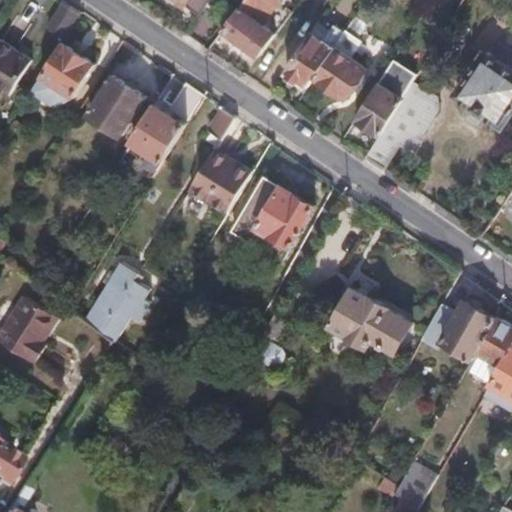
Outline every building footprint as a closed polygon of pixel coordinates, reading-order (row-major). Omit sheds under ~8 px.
[(207,0),(181,0),(199,12),(207,0)] [(244,0),(223,28),(259,54),(276,31),(261,21),(276,0),(244,0)] [(81,11),(65,2),(48,28),(64,38),(81,11)] [(319,21),(313,30),(325,38),(331,29),(319,21)] [(309,86),(315,76),(345,30),(334,23),(331,29),(325,38),(313,30),(286,71),(309,86)] [(345,30),(315,76),(348,98),(368,66),(352,57),(356,51),(362,41),(345,30)] [(0,41),(0,91),(10,98),(33,63),(0,41)] [(362,41),(356,51),(363,55),(369,45),(362,41)] [(64,44),(32,93),(38,96),(41,92),(60,104),(77,96),(97,65),(64,44)] [(511,70),(485,52),(457,94),(503,125),(511,110),(511,70)] [(356,118),(381,135),(414,81),(418,75),(393,60),(356,118)] [(113,76),(88,114),(124,137),(149,99),(113,76)] [(368,157),(385,169),(401,144),(413,152),(440,111),(439,96),(414,81),(381,135),(368,157)] [(164,162),(205,96),(186,83),(168,111),(156,103),(132,141),(164,162)] [(222,142),(236,118),(223,109),(210,134),(222,142)] [(193,189),(229,212),(252,175),(215,153),(193,189)] [(316,206),(266,177),(234,231),(253,243),(260,230),(291,248),(316,206)] [(0,236),(0,253),(9,239),(2,234),(0,236)] [(87,319),(117,341),(132,318),(140,323),(152,304),(146,300),(152,291),(135,280),(139,274),(122,262),(87,319)] [(356,291),(334,328),(370,348),(375,339),(398,353),(414,324),(391,311),(392,309),(372,297),(370,299),(356,291)] [(52,344),(48,341),(43,338),(58,317),(26,294),(0,330),(0,340),(32,363),(35,359),(39,362),(52,344)] [(502,366),(511,348),(511,307),(505,303),(497,321),(479,353),(502,366)] [(475,360),(479,353),(497,321),(468,304),(445,342),(475,360)] [(43,338),(48,341),(63,320),(58,317),(43,338)] [(254,357),(277,371),(284,357),(282,356),(284,352),(283,352),(284,350),(279,347),(291,327),(275,318),(254,357)] [(511,399),(511,348),(502,366),(490,387),(511,399)] [(511,411),(511,399),(490,387),(485,396),(511,411)] [(119,463),(122,458),(129,448),(123,444),(114,459),(119,463)] [(0,483),(17,458),(0,446),(0,483)] [(129,448),(122,458),(131,463),(137,453),(129,448)] [(416,462),(402,488),(397,495),(421,508),(440,475),(416,462)] [(23,487),(13,503),(18,507),(29,491),(23,487)]
